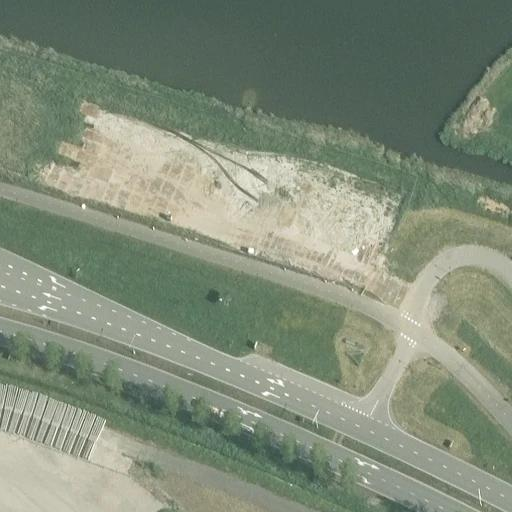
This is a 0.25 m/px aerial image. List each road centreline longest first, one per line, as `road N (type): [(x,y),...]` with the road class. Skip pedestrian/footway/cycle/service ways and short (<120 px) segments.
road 1 (primary): [(0,335),(200,398),(444,511)]
road 2 (primary): [(363,424),(0,276)]
road 3 (primary): [(511,500),(363,424)]
road 4 (unclassified): [(511,277),(500,262),(471,255),(446,263),(430,276),(410,331)]
